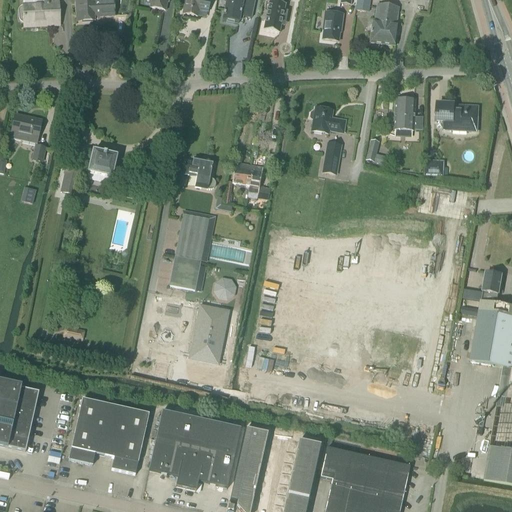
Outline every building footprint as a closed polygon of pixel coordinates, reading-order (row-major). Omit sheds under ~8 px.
[(58,23),(57,1),(43,2),(42,0),(37,0),(22,1),(23,7),(22,7),(22,8),(20,8),(19,10),(18,11),(18,13),(18,20),(18,22),(20,23),(21,24),(23,25),(23,26),(33,25),(33,24),(58,23)] [(92,0),(88,0),(75,1),(76,23),(93,22),(93,18),(92,13),(90,13),(90,3),(92,3),(92,2),(92,0)] [(144,0),(143,4),(150,5),(149,8),(164,11),(166,0),(144,0)] [(184,0),(182,15),(196,17),(198,11),(207,13),(208,0),(184,0)] [(254,0),(242,0),(242,3),(227,0),(226,0),(223,13),(222,16),(223,16),(222,20),(226,21),(226,23),(234,24),(234,23),(238,24),(239,20),(242,20),(243,18),(251,19),(254,0)] [(367,13),(369,0),(356,0),(354,11),(367,13)] [(112,1),(92,2),(92,3),(90,3),(90,13),(92,13),(93,18),(113,17),(112,1)] [(263,31),(263,32),(278,35),(279,34),(278,34),(284,6),(285,5),(269,2),(269,3),(263,31)] [(394,47),(396,32),(397,26),(395,26),(397,9),(376,6),(374,20),(372,20),(369,44),(394,47)] [(342,16),(324,14),(322,25),(323,25),(321,41),(337,43),(339,27),(340,27),(342,16)] [(394,101),(393,131),(411,132),(412,102),(394,101)] [(456,130),(457,109),(453,109),(453,106),(436,105),(435,122),(444,123),(443,131),(452,132),(452,130),(456,130)] [(457,108),(457,109),(456,130),(466,130),(466,132),(475,133),(476,120),(475,120),(475,109),(457,108)] [(309,118),(310,120),(312,121),(310,132),(327,135),(327,132),(342,134),(344,122),(329,120),(331,112),(314,109),(314,113),(311,113),(310,114),(309,118)] [(35,145),(37,140),(41,122),(14,116),(9,137),(20,140),(22,142),(35,145)] [(370,142),(365,162),(373,164),(385,167),(387,158),(375,155),(378,144),(370,142)] [(327,145),(322,174),(334,176),(339,147),(327,145)] [(44,149),(35,147),(32,161),(41,163),(44,149)] [(116,157),(92,152),(87,174),(111,180),(116,157)] [(211,164),(192,160),(191,164),(185,163),(182,175),(195,178),(193,188),(206,191),(208,191),(210,191),(211,191),(213,190),(213,188),(214,187),(214,186),(214,184),(214,183),(213,182),(212,181),(211,180),(208,179),(211,164)] [(425,163),(425,176),(441,177),(442,164),(425,163)] [(247,175),(248,167),(235,165),(231,185),(247,188),(246,193),(247,194),(248,188),(249,188),(251,176),(247,175)] [(262,169),(248,167),(247,175),(251,176),(249,188),(248,188),(247,194),(248,194),(257,195),(257,198),(267,200),(269,191),(258,189),(260,179),(262,179),(263,174),(261,174),(262,169)] [(80,172),(65,169),(60,194),(74,197),(80,172)] [(231,188),(224,187),(221,204),(229,206),(231,196),(229,195),(229,192),(230,192),(231,188)] [(28,190),(25,204),(32,205),(35,192),(28,190)] [(299,219),(297,226),(319,230),(321,223),(327,224),(329,211),(307,207),(304,220),(299,219)] [(208,221),(182,216),(168,287),(195,292),(208,221)] [(298,234),(297,240),(302,241),(299,254),(319,257),(321,245),(309,242),(310,236),(298,234)] [(357,242),(354,256),(368,259),(367,264),(379,267),(380,260),(376,260),(378,246),(357,242)] [(292,266),(291,272),(303,274),(304,268),(317,270),(319,257),(299,254),(297,266),(292,266)] [(422,268),(420,274),(433,276),(434,270),(447,273),(450,259),(429,255),(426,269),(422,268)] [(351,273),(349,287),(370,291),(373,277),(377,278),(379,272),(366,269),(365,275),(351,273)] [(501,276),(485,273),(482,293),(483,293),(481,303),(496,305),(501,276)] [(221,303),(238,293),(228,276),(211,286),(221,303)] [(290,276),(289,283),(294,284),(292,296),(312,300),(314,287),(301,285),(302,279),(290,276)] [(419,279),(418,285),(423,286),(421,299),(442,303),(444,290),(431,287),(432,281),(419,279)] [(348,296),(345,309),(365,313),(367,300),(372,301),(373,295),(361,293),(360,299),(348,296)] [(285,308),(284,314),(296,316),(297,310),(309,312),(312,300),(292,296),(289,309),(285,308)] [(421,303),(420,309),(425,310),(423,323),(443,326),(445,314),(432,311),(433,305),(421,303)] [(198,310),(166,304),(164,316),(199,323),(196,339),(192,359),(216,363),(225,314),(199,309),(198,310)] [(345,309),(343,322),(356,324),(355,330),(367,332),(368,326),(363,325),(365,313),(345,309)] [(284,319),(283,325),(287,326),(285,337),(305,341),(307,329),(294,327),(295,321),(284,319)] [(416,335),(415,341),(427,343),(428,337),(440,339),(443,326),(423,323),(421,335),(416,335)] [(84,333),(64,330),(62,340),(82,343),(84,333)] [(339,350),(338,350),(359,354),(361,343),(366,343),(367,337),(355,335),(354,341),(341,339),(339,350)] [(285,337),(283,349),(303,352),(305,341),(285,337)] [(415,346),(414,352),(418,353),(416,364),(437,368),(438,356),(426,354),(427,348),(415,346)] [(283,349),(281,360),(301,364),(303,352),(283,349)] [(338,350),(337,361),(357,365),(359,354),(338,350)] [(227,373),(156,359),(153,373),(224,387),(227,373)] [(274,370),(273,377),(285,379),(286,373),(299,375),(301,364),(281,360),(279,371),(274,370)] [(337,361),(335,373),(355,376),(357,365),(337,361)] [(416,364),(414,375),(435,379),(437,368),(416,364)] [(335,373),(333,384),(346,387),(345,393),(356,395),(357,389),(353,388),(355,376),(335,373)] [(414,375),(412,387),(433,391),(435,379),(414,375)] [(27,444),(29,435),(38,394),(20,390),(21,388),(0,383),(0,447),(13,450),(11,451),(24,456),(29,443),(27,444)] [(405,397),(404,403),(416,406),(418,400),(430,402),(433,391),(412,387),(410,398),(405,397)] [(104,457),(114,408),(82,401),(68,461),(92,467),(94,455),(104,457)] [(148,416),(114,408),(104,457),(113,460),(111,471),(134,476),(148,416)] [(198,483),(214,487),(227,490),(240,430),(161,412),(148,472),(177,478),(175,488),(195,493),(198,483)] [(511,419),(491,415),(486,441),(491,442),(487,463),(511,466),(511,419)] [(266,436),(245,431),(242,442),(264,447),(266,436)] [(264,447),(242,442),(240,453),(261,458),(264,447)] [(319,448),(298,443),(295,454),(317,459),(319,448)] [(399,511),(409,468),(326,450),(319,480),(331,482),(324,511),(399,511)] [(261,458),(240,453),(237,463),(259,468),(261,458)] [(317,459),(295,454),(293,465),(314,470),(317,459)] [(259,468),(237,463),(235,474),(257,479),(259,468)] [(314,470),(293,465),(290,475),(312,480),(314,470)] [(257,479),(235,474),(233,484),(254,489),(257,479)] [(312,480),(290,475),(288,486),(310,491),(312,480)] [(254,489),(233,484),(230,495),(252,500),(254,489)] [(310,491),(288,486),(286,496),(307,501),(310,491)] [(249,511),(252,500),(230,495),(228,503),(236,505),(235,509),(238,511),(249,511)] [(307,501),(286,496),(283,507),(305,511),(307,501)]
